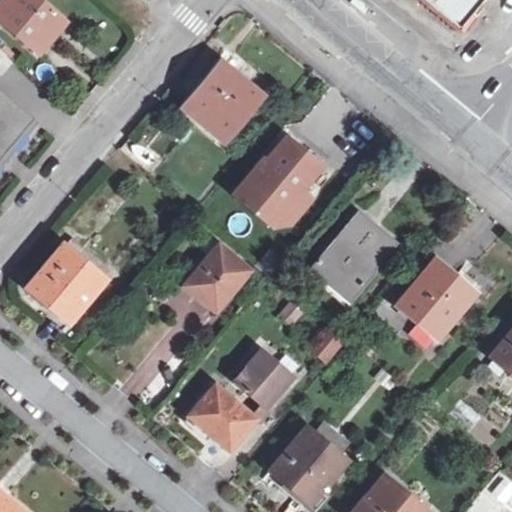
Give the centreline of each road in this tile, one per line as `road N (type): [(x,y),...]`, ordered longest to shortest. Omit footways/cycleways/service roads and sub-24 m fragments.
road 1 (residential): [(206,0),(0,245)]
road 2 (residential): [(0,361),(177,511)]
road 3 (tertiary): [(312,0),(469,136)]
